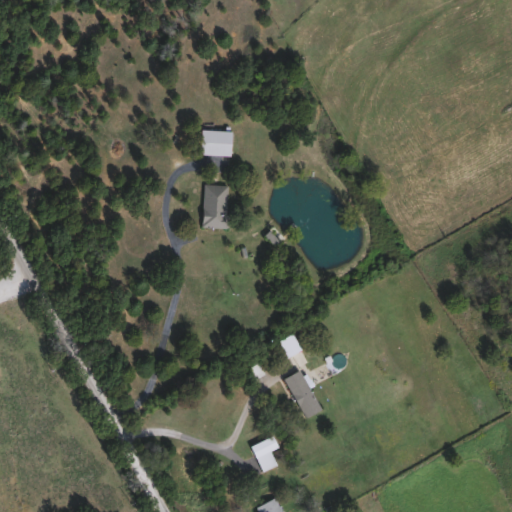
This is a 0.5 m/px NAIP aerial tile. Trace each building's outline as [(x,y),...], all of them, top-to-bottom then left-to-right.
[(197,153),(197,129),(228,129),(227,154),(197,153)] [(225,227),(200,226),(200,183),(225,184),(225,227)] [(309,415),(286,374),(296,369),(318,410),(309,415)] [(242,434),(256,428),(260,438),(269,434),(274,446),(267,450),(273,464),(258,470),(242,434)] [(279,511),(256,511),(253,505),(271,495),(279,511)]
